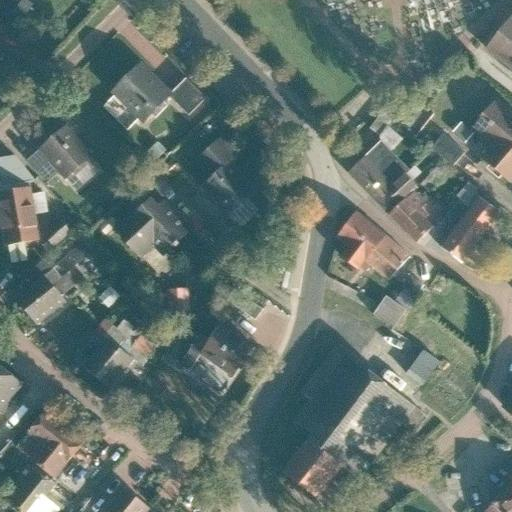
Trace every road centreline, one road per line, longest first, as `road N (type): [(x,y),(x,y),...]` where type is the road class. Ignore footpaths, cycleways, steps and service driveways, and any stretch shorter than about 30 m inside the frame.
road 1 (residential): [(248,482),(256,425),(309,307),(326,191)]
road 2 (residential): [(248,482),(190,471),(48,372),(0,328)]
road 3 (residential): [(367,511),(480,415),(502,374),(511,323)]
road 4 (residential): [(326,191),(314,145),(182,0)]
road 5 (residential): [(326,191),(410,247),(511,299)]
road 6 (residential): [(0,143),(137,0)]
